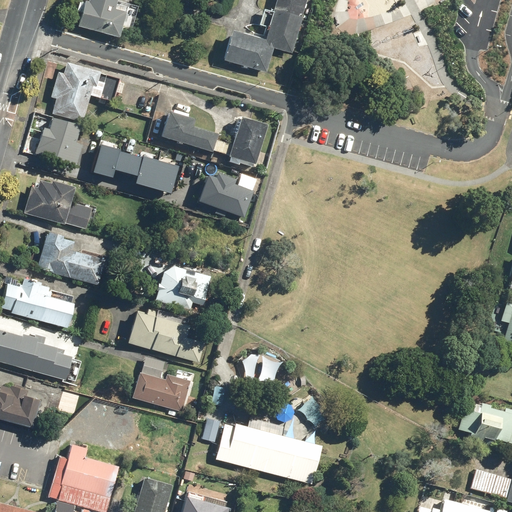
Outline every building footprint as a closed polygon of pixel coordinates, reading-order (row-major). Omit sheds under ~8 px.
[(112,9),(114,0),(88,0),(87,3),(83,2),(76,26),(117,37),(124,12),(112,9)] [(274,0),(264,39),(230,30),(222,60),(266,72),(273,48),(291,53),(305,0),(274,0)] [(119,78),(66,63),(63,74),(55,72),(48,97),(53,99),(49,113),(78,121),(81,112),(84,113),(89,93),(113,100),(119,78)] [(193,118),(168,111),(161,137),(212,151),(217,133),(191,126),(193,118)] [(266,123),(239,116),(227,156),(254,164),(266,123)] [(46,129),(41,127),(33,153),(72,164),(78,143),(73,142),(78,125),(49,117),(46,129)] [(143,157),(101,145),(94,172),(113,177),(115,169),(137,176),(143,157)] [(162,162),(144,156),(136,183),(155,188),(162,162)] [(162,162),(155,188),(172,193),(179,167),(162,162)] [(209,176),(200,202),(245,217),(254,191),(234,184),(236,179),(219,173),(217,178),(209,176)] [(71,186),(49,180),(48,183),(37,180),(35,187),(28,185),(21,212),(80,229),(86,208),(67,202),(71,186)] [(66,235),(49,231),(39,269),(99,285),(106,260),(74,251),(76,242),(65,239),(66,235)] [(171,265),(159,271),(151,300),(200,313),(210,275),(171,265)] [(44,282),(28,278),(25,288),(10,284),(3,308),(14,311),(14,313),(69,329),(76,304),(48,296),(51,287),(43,285),(44,282)] [(511,301),(506,300),(501,319),(508,321),(503,341),(511,343),(511,301)] [(143,311),(133,309),(124,342),(198,362),(203,342),(185,338),(190,319),(144,307),(143,311)] [(0,361),(66,379),(72,358),(63,355),(65,350),(43,344),(45,338),(25,332),(24,337),(0,330),(0,361)] [(162,361),(141,355),(129,397),(180,411),(189,381),(166,374),(165,379),(157,377),(162,361)] [(0,381),(0,416),(25,423),(32,395),(19,391),(20,386),(0,381)] [(222,388),(213,387),(212,403),(221,404),(222,388)] [(328,413),(311,397),(298,411),(316,427),(328,413)] [(511,409),(504,407),(503,411),(488,407),(489,406),(480,403),(478,412),(463,407),(457,429),(469,432),(467,439),(492,447),(495,439),(511,444),(511,443),(511,409)] [(218,420),(206,417),(201,439),(214,442),(218,420)] [(232,425),(222,423),(213,459),(308,484),(318,445),(233,423),(232,425)] [(62,456),(54,454),(43,492),(102,509),(114,467),(79,457),(82,447),(66,443),(62,456)] [(511,478),(511,479),(475,469),(470,489),(507,499),(506,501),(511,502),(511,478)] [(162,511),(170,484),(142,476),(132,511),(162,511)] [(222,511),(224,506),(182,495),(176,511),(222,511)] [(48,511),(30,511),(0,504),(0,511),(79,511),(70,510),(71,504),(52,499),(48,511)] [(488,511),(489,511),(444,499),(441,510),(434,508),(432,511),(488,511)]
